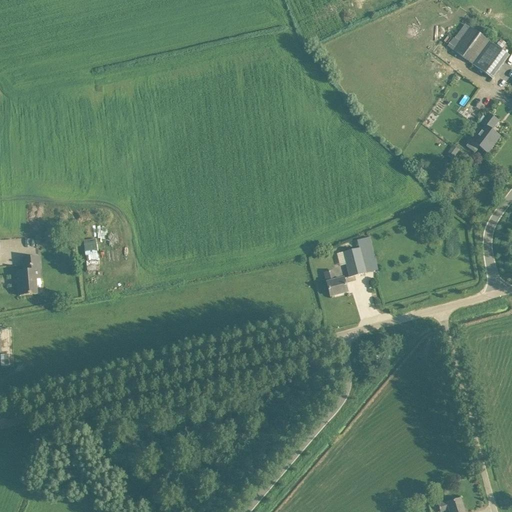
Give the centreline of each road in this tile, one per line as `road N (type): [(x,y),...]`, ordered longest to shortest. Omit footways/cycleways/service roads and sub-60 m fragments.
road 1 (unclassified): [(0,425),(338,337)]
road 2 (unclassified): [(245,511),(344,395),(338,337)]
road 3 (unclassified): [(493,511),(439,309)]
